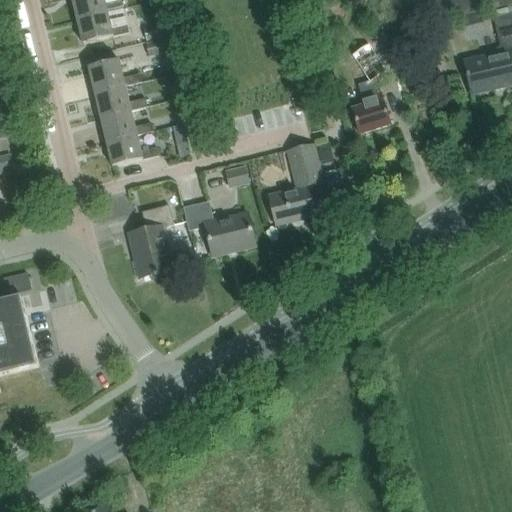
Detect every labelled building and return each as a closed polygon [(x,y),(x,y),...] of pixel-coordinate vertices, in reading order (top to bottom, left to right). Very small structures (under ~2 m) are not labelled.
[(73,0),(79,20),(108,13),(108,15),(125,11),(123,2),(107,6),(105,0),(73,0)] [(461,18),(457,0),(444,0),(450,21),(461,18)] [(457,0),(461,18),(473,16),(469,0),(457,0)] [(469,0),(473,16),(484,13),(481,0),(469,0)] [(481,0),(484,13),(496,10),(493,0),(481,0)] [(493,0),(496,10),(508,7),(505,0),(493,0)] [(511,15),(510,8),(492,12),(502,54),(464,63),(472,96),(511,86),(511,15)] [(108,13),(79,20),(85,45),(115,38),(115,39),(131,35),(128,26),(112,30),(108,15),(108,13)] [(171,37),(168,23),(144,29),(147,42),(171,37)] [(146,44),(149,57),(173,52),(170,38),(146,44)] [(368,83),(386,72),(370,46),(353,56),(368,83)] [(126,87),(127,88),(143,84),(141,76),(125,80),(120,61),(89,69),(96,95),(126,87)] [(133,112),(133,113),(149,109),(147,100),(131,104),(127,88),(126,87),(96,95),(102,120),(133,112)] [(352,110),(360,136),(391,126),(381,95),(362,100),(364,106),(352,110)] [(0,138),(13,136),(8,112),(0,113),(0,138)] [(138,137),(138,138),(155,134),(153,125),(137,129),(133,113),(133,112),(102,120),(108,145),(138,137)] [(138,137),(108,145),(114,168),(144,160),(144,161),(160,157),(158,149),(142,154),(138,138),(138,137)] [(291,152),(294,166),(300,190),(269,198),(276,227),(316,218),(309,188),(321,185),(312,147),(291,152)] [(0,157),(0,174),(14,172),(10,155),(0,157)] [(226,172),(230,189),(251,185),(247,167),(226,172)] [(213,258),(256,248),(248,215),(214,223),(209,203),(183,209),(189,233),(206,229),(213,258)] [(163,230),(174,227),(170,207),(142,214),(146,231),(129,235),(140,280),(173,272),(163,230)] [(16,278),(18,286),(29,283),(27,275),(16,278)] [(6,288),(18,286),(16,278),(4,281),(6,288)] [(29,283),(18,286),(20,293),(31,291),(29,283)] [(20,293),(18,286),(6,288),(8,296),(20,293)] [(0,376),(38,367),(21,297),(0,302),(0,376)]
